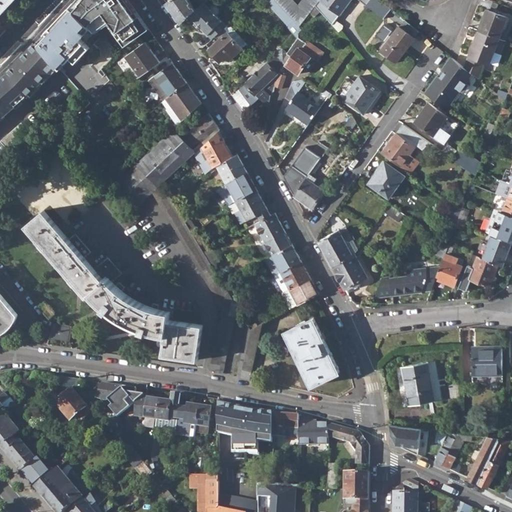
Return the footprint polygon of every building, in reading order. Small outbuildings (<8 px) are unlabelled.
[(0,0),(0,14),(13,0),(0,0)] [(74,0),(69,6),(90,27),(96,31),(107,21),(110,20),(126,46),(150,28),(136,12),(127,0),(74,0)] [(195,9),(188,0),(169,0),(167,2),(181,22),(188,16),(195,9)] [(274,0),(294,20),(299,26),(317,2),(318,0),(302,0),(298,5),(293,0),(274,0)] [(349,0),(318,0),(317,2),(333,22),(349,0)] [(371,0),(367,5),(383,18),(391,9),(380,0),(371,0)] [(195,9),(188,16),(194,22),(193,24),(199,30),(200,29),(211,40),(226,26),(216,15),(218,13),(218,9),(215,5),(211,6),(208,8),(202,2),(195,9)] [(69,6),(45,32),(47,34),(38,44),(39,45),(46,53),(56,64),(60,69),(71,57),(74,60),(88,45),(80,38),(90,27),(69,6)] [(478,31),(499,39),(507,17),(486,9),(478,31)] [(405,19),(399,26),(415,38),(421,31),(405,19)] [(289,25),(299,35),(299,34),(300,32),(303,29),(299,26),(294,20),(289,25)] [(397,63),(415,38),(399,26),(392,36),(390,34),(393,31),(384,24),(376,35),(386,43),(381,51),(397,63)] [(226,29),(228,32),(243,48),(247,43),(231,25),(226,29)] [(484,62),(489,65),(499,39),(478,31),(468,56),(464,68),(471,74),(477,79),(484,62)] [(229,60),(243,48),(228,32),(209,48),(221,61),(226,56),(229,60)] [(284,62),(299,73),(311,57),(318,62),(325,52),(308,40),(307,42),(299,36),(284,62)] [(35,42),(7,73),(8,72),(12,75),(39,45),(38,44),(35,42)] [(125,57),(140,77),(160,63),(146,42),(125,57)] [(28,93),(56,64),(46,53),(39,45),(12,75),(19,83),(23,88),(28,93)] [(90,47),(88,45),(74,60),(76,62),(90,47)] [(233,95),(245,112),(259,98),(269,108),(271,98),(275,86),(277,80),(279,74),(279,73),(283,62),(277,55),(269,63),(268,62),(233,95)] [(439,76),(436,81),(434,80),(425,93),(433,99),(444,106),(450,98),(452,100),(459,90),(462,93),(468,85),(465,82),(471,74),(464,68),(451,57),(438,75),(439,76)] [(172,63),(156,75),(170,95),(187,83),(172,63)] [(23,88),(19,83),(12,75),(8,72),(7,73),(22,90),(27,95),(28,93),(23,88)] [(0,121),(5,118),(4,116),(27,95),(22,90),(7,73),(0,79),(0,121)] [(286,75),(279,73),(279,74),(277,80),(275,86),(282,88),(286,75)] [(164,99),(170,95),(156,75),(150,79),(164,99)] [(343,99),(364,113),(380,91),(359,76),(343,99)] [(286,97),(291,101),(298,91),(306,81),(303,79),(293,81),(286,97)] [(166,108),(177,125),(201,103),(187,83),(170,95),(164,99),(169,106),(166,108)] [(286,107),(308,125),(312,119),(320,108),(298,91),(291,101),(286,107)] [(433,99),(430,103),(448,116),(451,112),(444,106),(433,99)] [(458,124),(448,116),(430,103),(429,102),(415,122),(444,143),(458,124)] [(499,114),(509,118),(511,112),(502,108),(499,114)] [(209,113),(194,125),(208,140),(219,130),(220,129),(209,113)] [(352,131),(358,124),(353,115),(345,125),(352,131)] [(32,131),(23,121),(1,141),(10,151),(32,131)] [(489,123),(484,135),(490,140),(491,136),(495,125),(489,123)] [(403,124),(383,152),(402,166),(411,173),(419,162),(410,155),(416,145),(423,150),(425,146),(431,151),(435,146),(403,124)] [(116,182),(115,182),(137,206),(152,192),(162,182),(201,147),(208,140),(194,125),(180,138),(172,129),(116,182)] [(208,140),(201,147),(202,151),(195,158),(198,164),(207,159),(211,165),(212,168),(219,165),(233,157),(219,130),(208,140)] [(502,146),(504,141),(491,136),(490,140),(489,142),(502,146)] [(284,176),(294,195),(310,173),(320,158),(305,147),(284,176)] [(453,160),(476,176),(478,171),(481,163),(461,149),(453,160)] [(219,165),(228,182),(247,171),(238,154),(233,157),(219,165)] [(88,164),(92,167),(99,161),(96,157),(88,164)] [(369,184),(389,199),(405,176),(385,161),(369,184)] [(94,170),(110,188),(115,182),(116,182),(106,170),(103,173),(98,166),(94,170)] [(230,205),(237,199),(257,189),(247,171),(228,182),(218,190),(219,192),(220,191),(230,203),(229,203),(230,205)] [(317,179),(310,173),(294,195),(312,209),(325,191),(314,183),(317,179)] [(152,192),(223,309),(227,289),(223,282),(204,251),(162,182),(152,192)] [(259,214),(262,220),(271,215),(257,189),(237,199),(248,220),(259,214)] [(102,198),(128,228),(138,220),(112,190),(102,198)] [(464,190),(457,207),(462,211),(463,208),(467,199),(469,193),(464,190)] [(507,201),(503,212),(511,215),(511,199),(505,197),(504,200),(507,201)] [(447,219),(457,224),(458,222),(462,211),(457,207),(455,205),(447,219)] [(470,211),(463,208),(462,211),(458,222),(463,224),(465,224),(470,211)] [(26,225),(87,296),(90,293),(92,295),(102,305),(104,307),(103,308),(108,312),(109,310),(111,312),(113,314),(120,319),(123,320),(133,326),(136,327),(141,329),(141,330),(147,332),(148,330),(149,330),(158,331),(164,332),(167,332),(166,338),(161,337),(160,339),(159,338),(158,341),(160,341),(160,343),(165,343),(163,353),(197,359),(203,325),(169,320),(170,312),(167,311),(159,309),(160,305),(155,302),(153,307),(131,297),(121,290),(124,286),(119,281),(116,285),(115,284),(113,283),(111,281),(121,272),(101,250),(91,259),(98,267),(95,269),(84,257),(91,252),(76,234),(69,239),(44,210),(26,225)] [(492,235),(511,242),(511,215),(503,212),(499,211),(490,234),(492,235)] [(256,223),(273,254),(275,253),(292,244),(289,237),(286,232),(276,212),(271,215),(262,220),(256,223)] [(452,238),(456,239),(460,229),(460,230),(463,224),(458,222),(457,224),(452,238)] [(319,241),(332,266),(355,254),(354,253),(348,241),(346,242),(339,230),(319,241)] [(511,242),(492,235),(486,251),(483,258),(499,264),(503,266),(511,242)] [(265,258),(274,274),(275,274),(281,271),(301,260),(292,244),(275,253),(273,254),(265,258)] [(345,289),(353,285),(359,282),(367,277),(354,253),(355,254),(332,266),(345,289)] [(441,267),(436,279),(454,286),(462,266),(447,260),(448,257),(445,255),(441,267)] [(459,288),(467,291),(471,279),(490,286),(499,264),(483,258),(480,257),(477,256),(473,268),(467,266),(459,288)] [(301,260),(281,271),(275,274),(283,290),(289,287),(310,276),(301,260)] [(441,267),(407,271),(407,276),(391,278),(391,275),(384,276),(376,297),(431,291),(436,279),(441,267)] [(292,297),(296,304),(314,295),(319,292),(310,276),(289,287),(294,296),(292,297)] [(227,289),(228,291),(236,287),(230,277),(223,282),(227,289)] [(0,282),(0,332),(4,332),(12,325),(16,320),(18,313),(22,309),(0,282)] [(240,294),(236,287),(228,291),(232,298),(240,294)] [(223,309),(212,362),(210,370),(223,373),(236,314),(240,312),(232,298),(228,291),(227,289),(223,309)] [(40,305),(49,317),(55,312),(45,301),(40,305)] [(285,331),(312,384),(340,370),(313,316),(285,331)] [(49,337),(69,339),(71,326),(51,323),(49,337)] [(251,379),(253,371),(262,323),(251,329),(248,325),(238,376),(251,379)] [(471,351),(472,377),(502,376),(501,348),(482,349),(482,350),(471,351)] [(401,368),(409,407),(435,402),(427,363),(401,368)] [(62,376),(64,395),(72,388),(82,379),(62,376)] [(96,397),(106,400),(108,399),(124,386),(102,382),(96,397)] [(113,411),(119,417),(128,410),(137,403),(145,395),(145,394),(136,393),(136,388),(124,386),(108,399),(116,408),(113,411)] [(55,402),(75,427),(92,412),(72,388),(64,395),(55,402)] [(0,411),(5,407),(2,404),(10,397),(5,392),(0,396),(0,411)] [(170,418),(178,419),(180,407),(182,395),(173,393),(172,402),(161,400),(158,420),(169,421),(170,418)] [(135,417),(158,420),(161,400),(149,399),(146,398),(146,395),(145,395),(137,403),(135,417)] [(15,403),(10,397),(2,404),(5,407),(7,410),(15,403)] [(249,409),(219,402),(219,417),(219,432),(232,436),(231,452),(242,453),(242,430),(244,422),(247,423),(249,409)] [(188,408),(180,407),(178,419),(176,430),(176,432),(176,434),(196,437),(198,426),(201,406),(189,404),(188,408)] [(199,433),(209,434),(212,408),(201,406),(198,426),(200,426),(199,433)] [(252,409),(249,409),(247,423),(244,422),(242,430),(242,453),(258,453),(258,446),(251,431),(252,423),(252,409)] [(274,443),(274,438),(274,412),(252,409),(252,423),(251,431),(258,446),(258,453),(259,442),(274,443)] [(0,415),(0,445),(2,447),(13,437),(20,431),(4,412),(0,415)] [(274,438),(298,439),(299,421),(299,415),(274,412),(274,438)] [(117,429),(123,424),(118,418),(112,423),(117,429)] [(176,430),(178,419),(170,418),(169,421),(158,420),(156,427),(176,430)] [(309,421),(299,421),(298,439),(298,445),(329,445),(329,437),(330,423),(318,423),(310,423),(309,421)] [(356,465),(370,465),(370,447),(361,432),(330,423),(329,437),(351,443),(355,449),(356,465)] [(417,454),(421,428),(394,424),(390,423),(391,433),(393,436),(393,439),(397,444),(417,454)] [(449,453),(456,456),(464,440),(472,441),(472,435),(459,433),(450,451),(449,453)] [(52,438),(56,443),(61,438),(58,434),(52,438)] [(15,440),(13,437),(2,447),(22,471),(36,459),(21,440),(18,437),(15,440)] [(162,469),(159,465),(159,437),(155,437),(152,457),(154,463),(156,467),(152,471),(154,473),(162,482),(162,483),(166,481),(165,475),(161,470),(162,469)] [(468,478),(478,483),(500,439),(488,437),(468,478)] [(478,483),(488,487),(499,465),(511,440),(500,439),(478,483)] [(435,462),(442,466),(449,453),(450,451),(443,447),(435,462)] [(132,455),(150,476),(151,475),(154,473),(152,471),(149,467),(136,452),(132,455)] [(442,466),(449,469),(453,463),(456,456),(449,453),(442,466)] [(57,461),(61,466),(70,458),(66,454),(57,461)] [(22,471),(33,485),(53,468),(49,463),(46,465),(39,457),(36,459),(22,471)] [(461,467),(453,463),(449,469),(458,473),(461,467)] [(327,488),(338,489),(338,465),(329,464),(327,488)] [(35,487),(55,511),(64,511),(83,496),(59,468),(35,487)] [(151,475),(158,484),(162,482),(154,473),(151,475)] [(199,487),(198,511),(208,511),(209,509),(219,509),(219,506),(219,492),(218,473),(191,474),(189,475),(190,487),(199,487)] [(353,507),(352,511),(369,511),(370,474),(347,474),(346,500),(349,505),(352,505),(356,500),(358,500),(358,503),(353,507)] [(410,478),(402,483),(418,490),(418,482),(410,478)] [(294,511),(296,485),(257,481),(258,501),(257,511),(294,511)] [(418,511),(418,503),(418,493),(403,493),(402,483),(394,489),(393,511),(418,511)] [(163,489),(170,498),(173,496),(166,488),(163,489)] [(242,511),(242,498),(219,492),(219,506),(242,511)] [(68,511),(96,511),(89,503),(93,500),(88,495),(68,511)] [(168,499),(174,507),(179,503),(173,496),(170,498),(168,499)] [(242,511),(245,511),(257,511),(258,501),(242,498),(242,511)] [(456,500),(450,511),(460,511),(464,503),(456,500)] [(185,511),(179,503),(174,507),(172,508),(175,511),(185,511)] [(460,511),(476,511),(477,510),(464,503),(460,511)]
